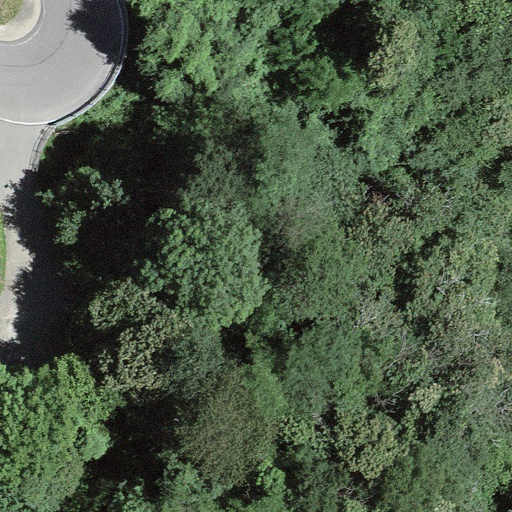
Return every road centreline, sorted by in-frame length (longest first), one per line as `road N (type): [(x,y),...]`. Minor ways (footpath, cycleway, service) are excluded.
road 1 (track): [(0,373),(22,340),(10,96)]
road 2 (tertiary): [(67,0),(75,27),(56,73),(10,96),(0,90)]
